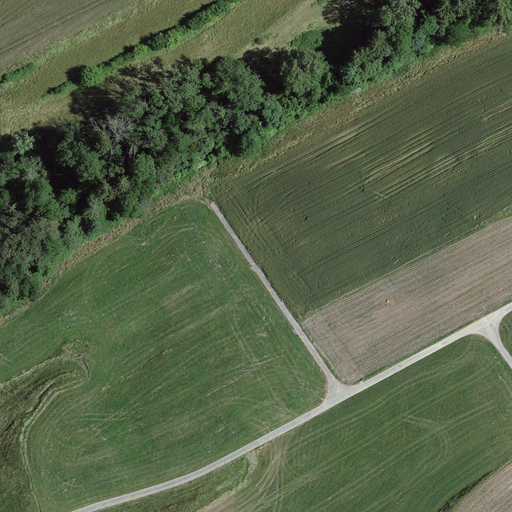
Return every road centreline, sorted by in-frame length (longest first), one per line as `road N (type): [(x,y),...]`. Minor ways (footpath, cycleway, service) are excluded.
road 1 (track): [(511,310),(190,477),(79,511)]
road 2 (track): [(206,203),(343,399)]
